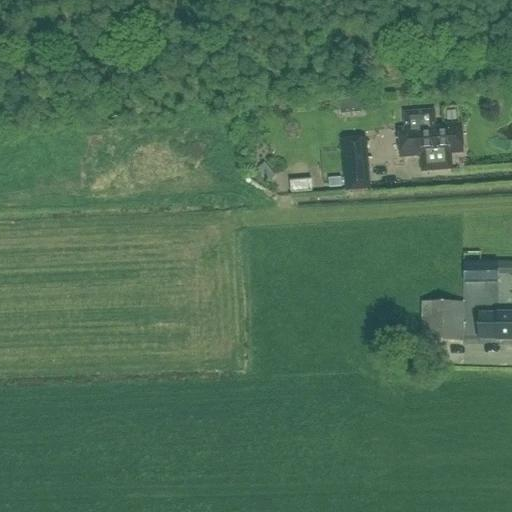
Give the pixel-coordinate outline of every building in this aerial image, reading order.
[(404,130),(401,130),(403,159),(412,159),(421,158),(422,172),(453,170),(452,155),(463,154),(461,125),(435,127),(434,113),(403,115),(404,130)] [(371,192),(367,138),(344,140),(348,184),(333,185),(334,195),(371,192)] [(482,254),(465,254),(465,284),(499,284),(499,264),(481,264),(482,254)] [(464,343),(464,304),(423,304),(423,344),(464,343)] [(511,314),(497,314),(497,315),(478,315),(478,341),(496,341),(496,342),(511,342),(511,314)] [(485,365),(485,346),(468,346),(467,365),(485,365)]
